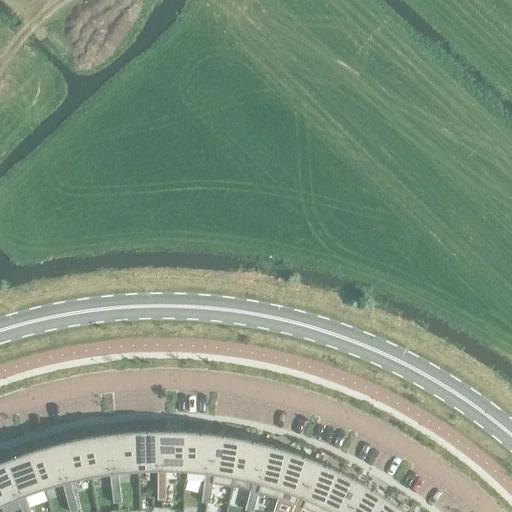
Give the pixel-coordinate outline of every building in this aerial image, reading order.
[(150,431),(136,431),(139,471),(158,471),(162,470),(162,430),(152,431),(152,430),(150,430),(150,431)] [(173,431),(162,430),(162,470),(164,470),(167,470),(186,471),(189,431),(175,431),(175,430),(173,430),(173,431)] [(110,433),(109,433),(115,473),(119,473),(139,471),(136,431),(121,433),(121,432),(120,432),(120,433),(110,434),(110,433)] [(189,431),(186,471),(206,473),(210,473),(215,434),(205,433),(205,432),(203,432),(189,431)] [(84,437),(83,438),(91,477),(110,474),(115,473),(109,433),(108,433),(108,434),(98,435),(97,435),(97,436),(84,438),(84,437)] [(215,434),(210,473),(211,473),(214,474),(213,483),(232,487),(241,438),(227,435),(228,435),(226,435),(215,434)] [(68,441),(57,444),(67,483),(71,482),(91,477),(83,438),(82,438),(69,441),(67,441),(68,441)] [(241,438),(232,487),(233,487),(235,477),(253,481),(257,482),(267,444),(257,441),(256,440),(255,441),(241,438)] [(32,451),(44,490),(63,484),(67,483),(57,444),(47,447),(47,446),(45,447),(32,451)] [(267,444),(257,482),(261,483),(259,493),(277,499),(293,451),(279,447),(278,446),(278,447),(267,444)] [(17,457),(7,461),(22,498),(26,496),(44,490),(32,451),(31,451),(31,452),(18,456),(17,456),(17,457)] [(293,451),(277,499),(295,505),(299,496),(303,497),(318,460),(317,459),(317,460),(308,457),(308,456),(306,456),(293,451)] [(318,460),(303,497),(307,499),(303,508),(311,511),(322,511),(342,470),(341,470),(329,465),(328,464),(319,460),(318,460)] [(0,507),(18,499),(22,498),(7,461),(0,463),(0,507)] [(162,470),(158,471),(158,485),(167,485),(167,470),(164,470),(162,470)] [(342,470),(322,511),(349,511),(366,483),(356,478),(355,477),(343,471),(342,470)] [(115,473),(110,474),(112,489),(120,488),(119,473),(115,473)] [(206,473),(204,487),(212,488),(213,483),(214,474),(211,473),(210,473),(206,473)] [(253,481),(250,496),(258,498),(259,493),(261,483),(257,482),(253,481)] [(67,483),(63,484),(67,498),(75,496),(71,482),(67,483)] [(378,511),(389,496),(388,496),(376,489),(377,489),(375,488),(366,483),(349,511),(378,511)] [(167,485),(158,485),(158,500),(166,500),(167,485)] [(204,487),(203,502),(211,503),(212,488),(204,487)] [(120,488),(112,489),(114,503),(122,502),(120,488)] [(22,498),(18,499),(23,511),(25,511),(31,510),(26,496),(22,498)] [(75,496),(67,498),(70,511),(71,511),(79,510),(75,496)] [(250,496),(246,510),(254,511),(258,498),(250,496)] [(295,505),(294,509),(299,511),(301,511),(303,508),(307,499),(303,497),(299,496),(295,505)] [(389,496),(378,511),(409,511),(410,511),(401,506),(402,505),(400,504),(389,497),(389,496)]
